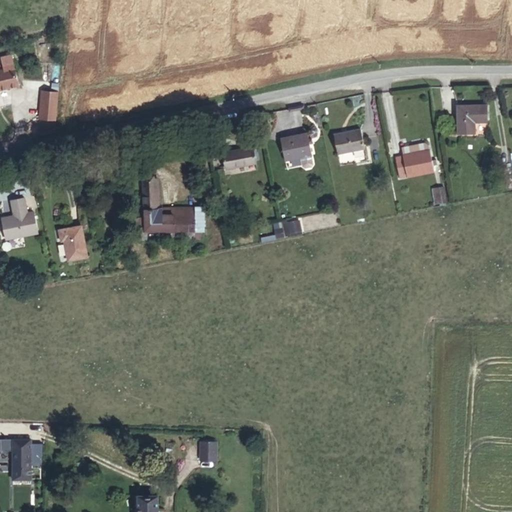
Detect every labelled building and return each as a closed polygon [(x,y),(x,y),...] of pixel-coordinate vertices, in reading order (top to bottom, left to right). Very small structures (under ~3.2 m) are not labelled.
[(13,72),(0,75),(0,99),(4,98),(3,94),(28,88),(22,66),(12,69),(13,72)] [(40,87),(39,117),(57,118),(58,88),(40,87)] [(499,100),(470,102),(471,126),(487,126),(487,116),(500,114),(499,100)] [(415,111),(419,133),(439,130),(436,110),(415,111)] [(366,127),(332,134),(335,153),(369,146),(366,127)] [(280,137),(283,154),(305,150),(303,134),(280,137)] [(399,177),(434,171),(428,139),(401,144),(402,152),(395,154),(399,177)] [(225,153),(227,169),(252,164),(249,149),(225,153)] [(164,176),(148,176),(146,224),(176,224),(177,210),(163,209),(164,176)] [(434,203),(447,200),(444,184),(431,186),(434,203)] [(2,218),(6,239),(38,233),(34,212),(28,213),(25,197),(11,200),(14,215),(2,218)] [(301,218),(304,230),(323,226),(337,223),(335,211),(324,213),(325,220),(313,223),(314,226),(306,228),(304,217),(301,218)] [(276,236),(303,230),(300,216),(272,222),(276,236)] [(87,257),(82,226),(59,230),(61,241),(64,240),(68,260),(87,257)] [(287,235),(288,244),(296,243),(294,234),(287,235)] [(13,439),(13,480),(31,480),(31,465),(42,465),(43,444),(31,444),(31,439),(13,439)] [(201,460),(217,460),(217,442),(201,442),(201,460)] [(138,511),(158,511),(158,496),(138,496),(138,511)]
